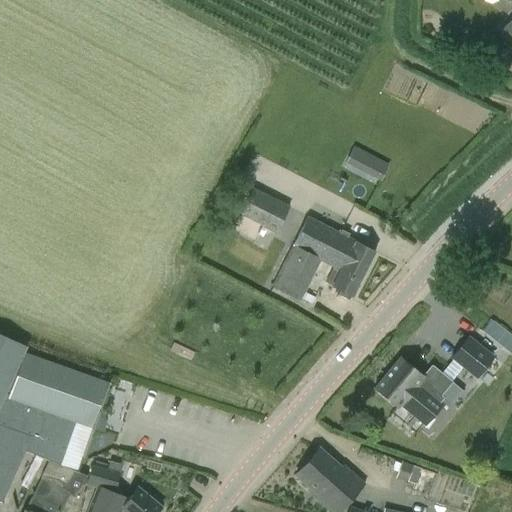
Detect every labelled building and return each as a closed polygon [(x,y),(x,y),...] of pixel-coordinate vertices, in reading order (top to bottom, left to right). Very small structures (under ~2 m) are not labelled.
[(379,183),(389,160),(352,145),(343,168),(379,183)] [(254,243),(262,226),(276,233),(290,206),(252,187),(232,231),(254,243)] [(353,296),(374,251),(348,238),(307,216),(271,285),(299,301),(320,260),(333,267),(326,282),(353,296)] [(25,450),(48,459),(60,464),(75,421),(92,428),(108,382),(25,352),(9,395),(5,394),(27,345),(0,333),(0,501),(2,502),(25,450)] [(468,339),(453,357),(476,376),(492,358),(468,339)] [(398,408),(400,405),(425,425),(443,403),(440,401),(443,397),(439,394),(450,381),(431,364),(422,375),(400,356),(374,388),(398,408)] [(465,454),(480,415),(459,407),(444,446),(465,454)] [(331,511),(338,511),(363,483),(343,465),(341,467),(319,448),(295,475),(317,495),(315,497),(331,511)] [(48,459),(24,509),(23,511),(61,511),(77,511),(87,475),(60,464),(48,459)] [(125,511),(156,511),(161,507),(137,488),(129,499),(114,493),(120,472),(122,465),(105,461),(103,468),(92,464),(87,484),(98,486),(94,496),(104,500),(102,503),(121,511),(121,509),(125,511)] [(406,483),(407,480),(412,468),(413,465),(401,461),(401,464),(395,479),(406,483)] [(88,511),(120,511),(121,511),(102,503),(104,500),(94,496),(88,511)]
